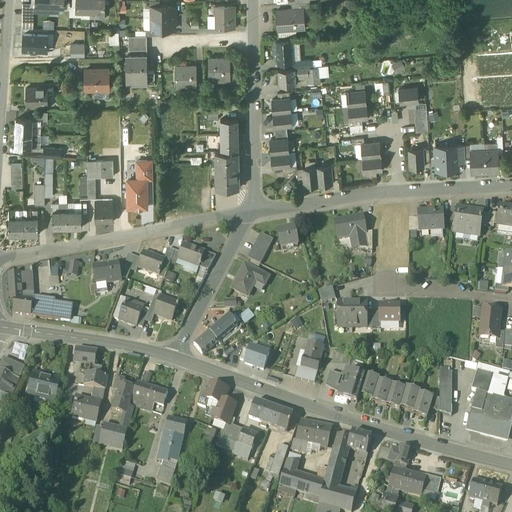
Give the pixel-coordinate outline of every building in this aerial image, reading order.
[(76,12),(75,0),(71,0),(72,7),(70,6),(69,16),(81,17),(81,18),(90,19),(90,13),(76,12)] [(75,0),(76,12),(90,13),(90,0),(75,0)] [(105,0),(90,0),(90,13),(97,13),(97,19),(105,19),(105,0)] [(126,1),(118,1),(119,13),(126,12),(126,1)] [(150,29),(159,29),(174,29),(174,18),(174,6),(159,7),(150,7),(150,18),(150,29)] [(215,6),(215,15),(217,15),(217,28),(235,28),(234,6),(215,6)] [(63,7),(50,7),(49,13),(49,15),(59,16),(59,13),(62,13),(63,7)] [(276,11),(278,30),(296,29),(305,28),(303,8),(292,9),(276,11)] [(215,28),(217,28),(217,15),(215,15),(208,15),(208,27),(215,27),(215,28)] [(414,26),(406,33),(410,37),(418,30),(414,26)] [(296,29),(278,30),(278,39),(297,37),(296,29)] [(387,36),(390,45),(401,40),(397,32),(387,36)] [(109,45),(119,44),(119,33),(108,33),(109,45)] [(47,35),(23,35),(23,50),(47,51),(47,35)] [(147,50),(146,36),(145,36),(129,36),(129,50),(147,50)] [(276,53),(277,63),(293,61),(292,60),(291,40),(275,42),(276,48),(276,53)] [(291,40),(292,60),(301,60),(299,40),(291,40)] [(84,45),(70,45),(70,57),(84,57),(84,45)] [(147,77),(148,77),(147,72),(147,55),(126,55),(126,77),(147,77)] [(92,58),(92,67),(119,66),(119,58),(92,58)] [(209,58),(209,80),(230,80),(231,80),(230,72),(230,58),(209,58)] [(293,61),(293,68),(311,67),(311,66),(310,60),(310,59),(301,60),(292,60),(293,61)] [(391,64),(396,73),(405,68),(400,59),(391,64)] [(175,66),(176,88),(196,87),(197,87),(197,82),(197,66),(175,66)] [(318,66),(318,67),(319,77),(329,76),(328,66),(318,66)] [(308,75),(308,84),(319,83),(319,77),(318,67),(307,68),(308,75)] [(85,69),(85,89),(109,89),(109,69),(85,69)] [(295,85),(295,76),(294,69),(278,70),(279,86),(295,85)] [(47,105),(47,95),(47,87),(26,87),(26,106),(47,105)] [(399,89),(400,103),(418,101),(417,87),(399,89)] [(347,92),(348,106),(366,104),(365,90),(347,92)] [(272,99),(273,113),(291,111),(291,110),(290,98),(278,99),(272,99)] [(367,118),(366,104),(348,106),(350,120),(361,118),(367,118)] [(291,112),(291,111),(273,113),(275,127),(286,126),(292,125),(292,124),(291,112)] [(437,111),(428,114),(431,121),(439,118),(437,111)] [(33,121),(41,121),(48,121),(48,112),(33,112),(33,120),(33,121)] [(415,116),(415,126),(427,125),(427,115),(415,116)] [(16,119),(15,134),(15,148),(31,149),(40,149),(40,143),(40,141),(31,141),(32,134),(32,127),(41,127),(41,121),(33,121),(33,120),(16,119)] [(220,119),(221,135),(238,135),(238,119),(220,119)] [(49,134),(41,134),(40,141),(40,143),(49,144),(49,134)] [(238,151),(238,135),(221,135),(221,151),(238,151)] [(270,140),(271,154),(289,152),(289,150),(288,140),(288,138),(276,139),(270,140)] [(361,143),(362,157),(380,156),(379,142),(364,143),(361,143)] [(457,145),(435,146),(436,170),(458,169),(458,162),(457,145)] [(464,145),(457,145),(458,162),(465,161),(465,157),(464,145)] [(52,157),(60,158),(61,149),(43,148),(43,157),(44,157),(52,157)] [(408,150),(409,168),(423,167),(423,161),(422,149),(408,150)] [(497,154),(497,149),(484,150),(485,172),(498,171),(498,166),(497,154)] [(472,172),(485,172),(484,150),(470,150),(471,156),(472,172)] [(238,162),(238,151),(221,151),(215,151),(216,188),(236,188),(239,185),(239,162),(238,162)] [(290,166),(289,152),(271,154),(273,168),(285,166),(290,166)] [(382,169),(380,156),(362,157),(364,169),(364,171),(376,170),(382,169)] [(44,174),(52,174),(52,157),(44,157),(44,165),(44,174)] [(137,178),(137,180),(147,180),(147,179),(153,179),(152,161),(137,161),(137,170),(140,170),(143,173),(143,178),(137,178)] [(95,169),(95,177),(102,177),(102,162),(87,162),(87,169),(95,169)] [(102,162),(102,177),(114,177),(113,162),(102,162)] [(11,167),(12,189),(22,189),(22,166),(11,167)] [(330,166),(317,167),(318,185),(332,183),(332,177),(330,166)] [(304,186),(318,185),(317,167),(305,168),(303,168),(304,180),(304,186)] [(87,177),(87,183),(95,183),(95,177),(95,169),(87,169),(87,177)] [(136,208),(136,209),(142,209),(142,207),(147,207),(147,180),(137,180),(127,181),(127,209),(136,208)] [(95,183),(87,183),(88,199),(96,198),(95,183)] [(45,205),(45,197),(45,184),(44,184),(36,184),(36,205),(45,205)] [(9,190),(9,201),(18,201),(18,190),(9,190)] [(60,203),(67,203),(66,194),(59,194),(59,203),(60,203)] [(94,201),(94,221),(114,221),(113,201),(94,201)] [(74,211),(67,211),(67,228),(81,227),(81,211),(80,211),(80,202),(74,202),(74,211)] [(67,228),(67,211),(60,211),(60,203),(59,203),(53,203),(53,211),(52,211),(52,228),(67,228)] [(499,227),(511,228),(511,210),(510,210),(510,209),(501,207),(498,227),(499,227)] [(455,234),(479,238),(481,227),(483,215),(483,213),(457,208),(457,211),(456,217),(458,218),(457,223),(455,234)] [(31,218),(23,218),(16,218),(16,210),(9,210),(9,218),(8,218),(9,235),(24,235),(38,235),(38,218),(37,209),(31,210),(31,218)] [(31,210),(23,210),(23,218),(31,218),(31,210)] [(449,222),(457,223),(458,218),(456,217),(457,211),(450,210),(449,222)] [(421,232),(421,233),(442,231),(440,211),(419,213),(420,220),(421,232)] [(489,214),(489,216),(487,227),(493,228),(495,215),(489,214)] [(353,237),(355,251),(366,249),(364,235),(366,235),(362,219),(350,222),(349,220),(335,223),(338,240),(353,237)] [(409,221),(409,233),(421,232),(420,220),(409,221)] [(511,236),(511,228),(499,227),(498,235),(511,236)] [(278,233),(281,251),(298,248),(295,231),(278,233)] [(364,235),(366,249),(372,247),(372,234),(366,235),(364,235)] [(249,260),(261,266),(273,242),(262,236),(249,260)] [(185,265),(198,270),(199,269),(204,254),(205,253),(183,245),(180,254),(177,262),(178,262),(185,265)] [(165,261),(165,262),(160,274),(166,276),(170,264),(176,266),(178,262),(177,262),(180,254),(174,252),(169,250),(165,261)] [(138,270),(159,278),(160,274),(165,262),(165,261),(144,253),(141,261),(138,270)] [(206,272),(208,272),(216,258),(204,254),(199,269),(201,270),(206,272)] [(124,269),(130,271),(135,259),(128,256),(124,269)] [(141,261),(135,259),(130,271),(136,274),(138,270),(141,261)] [(79,264),(70,262),(68,276),(77,278),(79,264)] [(93,269),(96,287),(97,286),(96,283),(105,282),(106,285),(121,283),(120,278),(118,268),(118,265),(93,269)] [(185,265),(184,268),(182,271),(196,276),(198,270),(185,265)] [(249,296),(256,282),(260,274),(245,266),(232,291),(239,295),(241,292),(249,296)] [(124,269),(118,268),(120,278),(127,281),(130,271),(124,269)] [(198,278),(203,280),(206,272),(201,270),(198,278)] [(511,272),(504,271),(502,286),(502,287),(508,288),(511,288),(511,272)] [(33,301),(34,301),(32,274),(25,274),(21,275),(22,300),(33,301)] [(176,277),(167,274),(164,282),(173,285),(176,277)] [(269,279),(260,274),(256,282),(265,286),(269,279)] [(10,299),(15,299),(22,300),(21,275),(8,276),(10,299)] [(203,280),(198,278),(194,287),(199,289),(203,282),(203,280)] [(107,293),(106,285),(97,286),(96,287),(97,294),(107,293)] [(494,292),(508,294),(508,288),(502,287),(502,286),(495,285),(494,292)] [(156,292),(147,288),(144,296),(153,299),(156,292)] [(318,292),(321,304),(335,300),(332,288),(318,292)] [(112,319),(118,322),(126,303),(127,300),(121,298),(112,319)] [(153,316),(171,323),(177,309),(178,309),(179,307),(178,307),(178,305),(167,300),(167,301),(161,299),(161,298),(154,314),(153,316)] [(33,301),(22,300),(15,299),(13,314),(31,317),(33,301)] [(127,300),(126,303),(137,307),(136,308),(142,310),(143,309),(144,310),(145,307),(127,300)] [(31,317),(41,319),(43,302),(34,301),(33,301),(31,317)] [(224,302),(224,309),(236,308),(236,301),(224,302)] [(73,307),(43,302),(41,319),(70,323),(71,319),(73,307)] [(118,322),(136,329),(137,328),(142,314),(144,310),(143,309),(142,310),(136,308),(137,307),(126,303),(118,322)] [(338,328),(352,328),(352,304),(338,304),(338,328)] [(366,304),(352,304),(352,328),(366,328),(366,316),(366,304)] [(381,323),(399,323),(399,306),(393,306),(393,305),(386,305),(386,306),(380,306),(380,314),(380,323),(381,323)] [(474,320),(482,321),(483,310),(475,309),(474,320)] [(254,318),(248,310),(239,318),(245,326),(254,318)] [(497,340),(498,333),(500,312),(483,310),(482,321),(480,338),(497,340)] [(149,312),(147,316),(143,326),(149,328),(153,316),(154,314),(149,312)] [(142,329),(143,326),(147,316),(142,314),(137,328),(142,330),(142,329)] [(372,314),(372,316),(372,331),(372,332),(381,332),(381,331),(381,323),(380,323),(380,314),(372,314)] [(228,316),(220,322),(229,332),(237,326),(236,325),(231,319),(228,316)] [(234,316),(231,319),(236,325),(240,322),(234,316)] [(303,326),(297,317),(289,321),(295,330),(303,326)] [(81,320),(71,319),(70,323),(70,326),(81,327),(81,320)] [(272,327),(269,321),(261,325),(265,331),(272,327)] [(220,322),(209,332),(217,342),(229,332),(220,322)] [(202,355),(217,342),(209,332),(193,345),(202,355)] [(503,351),(503,347),(505,334),(498,333),(497,340),(496,350),(503,351)] [(511,333),(505,333),(505,334),(503,347),(511,349),(511,343),(511,336),(511,333)] [(301,368),(317,372),(324,347),(308,343),(305,353),(301,368)] [(260,344),(258,350),(269,354),(271,348),(260,344)] [(234,352),(231,346),(222,352),(225,357),(234,352)] [(263,371),(269,354),(258,350),(250,348),(249,351),(245,362),(244,364),(263,371)] [(92,367),(95,367),(97,353),(76,349),(73,364),(82,366),(92,367)] [(245,362),(249,351),(243,349),(239,360),(245,362)] [(301,368),(305,353),(300,351),(296,367),(298,367),(301,368)] [(0,368),(0,418),(9,399),(10,400),(18,381),(19,381),(24,369),(4,360),(0,368)] [(511,362),(504,360),(502,370),(510,372),(511,365),(511,362)] [(87,374),(91,375),(92,367),(82,366),(81,373),(87,374)] [(102,368),(95,367),(92,367),(91,375),(101,376),(102,368)] [(294,379),(314,384),(317,372),(301,368),(298,367),(294,379)] [(439,385),(449,385),(449,374),(449,370),(440,370),(439,385)] [(434,398),(419,394),(420,392),(406,388),(406,389),(392,385),(379,381),(379,379),(366,374),(365,376),(346,371),(345,377),(341,389),(339,398),(357,403),(359,396),(360,391),(367,393),(365,398),(373,400),(373,398),(379,400),(378,404),(386,406),(387,402),(393,404),(392,408),(399,410),(400,409),(401,405),(407,406),(406,410),(413,413),(414,411),(420,412),(419,417),(428,419),(430,410),(434,398)] [(34,403),(43,405),(44,400),(55,403),(61,379),(33,373),(28,396),(35,398),(34,403)] [(326,385),(341,389),(345,377),(344,377),(330,373),(326,385)] [(487,395),(492,377),(477,373),(471,391),(476,392),(487,395)] [(94,389),(105,391),(107,377),(101,376),(91,375),(87,374),(84,387),(94,389)] [(142,385),(148,387),(152,376),(145,374),(142,385)] [(439,413),(451,417),(452,374),(449,374),(449,385),(439,385),(439,413)] [(117,393),(115,399),(130,404),(135,389),(123,385),(125,380),(117,378),(113,392),(117,393)] [(137,384),(133,398),(146,402),(153,404),(164,407),(167,393),(148,387),(142,385),(137,384)] [(205,399),(208,400),(219,404),(221,400),(224,401),(228,390),(211,384),(208,391),(205,399)] [(101,404),(102,405),(105,391),(94,389),(91,402),(101,404)] [(208,391),(202,389),(197,406),(205,409),(206,408),(208,400),(205,399),(208,391)] [(499,420),(503,406),(485,401),(487,395),(476,392),(471,410),(472,410),(471,413),(481,416),(499,420)] [(487,395),(485,401),(503,406),(499,420),(511,423),(511,418),(511,401),(487,395)] [(83,420),(96,423),(101,404),(91,402),(76,398),(72,416),(84,418),(83,420)] [(152,409),(152,407),(144,405),(146,402),(133,398),(130,406),(152,413),(153,410),(152,409)] [(430,410),(439,413),(439,399),(434,398),(430,410)] [(129,407),(130,404),(115,399),(112,410),(123,414),(119,430),(105,427),(104,430),(101,443),(123,448),(127,432),(128,432),(134,408),(129,407)] [(206,408),(214,411),(217,412),(219,404),(208,400),(206,408)] [(211,420),(226,426),(228,427),(230,423),(231,419),(236,406),(224,401),(221,400),(219,404),(217,412),(214,411),(211,420)] [(249,419),(259,423),(265,405),(255,401),(249,419)] [(259,423),(272,427),(279,410),(265,405),(259,423)] [(293,415),(279,410),(272,427),(287,433),(293,415)] [(471,413),(468,426),(477,428),(481,416),(471,413)] [(499,420),(481,416),(477,428),(480,434),(506,441),(510,424),(511,423),(499,420)] [(95,429),(96,423),(83,420),(82,426),(95,429)] [(169,420),(166,432),(166,433),(174,435),(168,461),(169,462),(178,463),(184,437),(183,437),(186,424),(169,420)] [(307,449),(312,450),(313,446),(321,448),(327,449),(332,427),(301,420),(296,442),(293,441),(291,447),(300,449),(301,448),(307,449)] [(233,425),(230,423),(228,427),(226,426),(221,439),(236,445),(237,445),(243,430),(233,427),(234,425),(233,425)] [(480,434),(477,428),(468,426),(467,430),(480,434)] [(122,452),(123,448),(101,443),(104,430),(97,428),(93,445),(122,452)] [(206,444),(212,446),(217,432),(211,430),(206,444)] [(237,445),(252,451),(257,436),(243,430),(237,445)] [(350,450),(360,453),(366,455),(371,437),(352,431),(350,440),(347,450),(350,450)] [(169,464),(169,462),(168,461),(174,435),(166,433),(166,432),(164,432),(158,462),(163,463),(169,464)] [(327,470),(324,484),(323,487),(339,491),(350,450),(347,450),(350,440),(337,436),(329,466),(327,470)] [(218,447),(233,452),(236,445),(221,439),(218,447)] [(234,453),(248,459),(252,451),(237,445),(234,453)] [(272,475),(278,477),(288,449),(279,446),(274,462),(270,460),(266,473),(272,475)] [(401,446),(399,450),(396,463),(406,466),(412,449),(401,446)] [(389,461),(396,463),(399,450),(392,448),(389,461)] [(369,455),(366,455),(360,453),(358,459),(367,462),(369,455)] [(290,454),(288,461),(299,464),(301,457),(290,454)] [(288,461),(284,472),(295,475),(299,464),(288,461)] [(403,471),(405,472),(406,466),(396,463),(389,461),(387,467),(399,470),(403,471)] [(175,473),(178,463),(169,462),(169,464),(163,463),(161,469),(175,473)] [(120,470),(133,474),(135,466),(122,463),(120,470)] [(157,482),(171,486),(175,473),(161,469),(157,482)] [(318,482),(324,484),(327,470),(322,469),(318,482)] [(393,469),(388,489),(399,492),(403,493),(405,487),(402,487),(404,480),(405,480),(406,478),(401,477),(403,471),(399,470),(393,469)] [(119,477),(131,480),(133,474),(120,470),(118,477),(119,477)] [(249,479),(255,482),(258,472),(253,470),(249,479)] [(405,472),(403,471),(401,477),(406,478),(405,480),(404,480),(402,487),(405,487),(403,493),(421,498),(422,492),(423,489),(426,478),(425,478),(405,472)] [(296,493),(306,496),(320,500),(323,487),(324,484),(318,482),(295,475),(284,472),(279,487),(296,493)] [(266,473),(263,481),(260,490),(266,492),(269,484),(272,475),(266,473)] [(423,489),(437,493),(441,480),(426,476),(425,478),(426,478),(423,489)] [(118,484),(130,487),(132,480),(131,480),(119,477),(118,484)] [(481,508),(481,507),(488,486),(473,481),(468,498),(476,500),(474,506),(481,508)] [(112,485),(100,482),(98,489),(110,492),(112,485)] [(383,485),(376,483),(374,491),(381,493),(383,485)] [(502,490),(488,486),(481,507),(486,509),(488,504),(497,506),(502,490)] [(296,493),(279,487),(278,493),(294,499),(296,493)] [(339,491),(323,487),(320,500),(319,504),(340,511),(344,511),(351,511),(356,496),(350,494),(339,491)] [(388,489),(386,497),(397,501),(399,492),(388,489)] [(126,493),(119,491),(117,498),(124,500),(126,493)] [(422,492),(421,498),(421,499),(435,503),(437,496),(422,492)] [(225,498),(216,494),(213,503),(222,506),(225,498)] [(379,497),(372,495),(369,503),(377,505),(379,497)] [(319,504),(320,500),(306,496),(304,500),(319,504)] [(396,501),(397,501),(386,497),(381,511),(394,511),(395,509),(397,503),(397,501),(396,501)] [(193,501),(183,498),(181,505),(191,508),(193,501)] [(411,511),(413,508),(397,503),(395,509),(398,510),(398,511),(411,511)]
